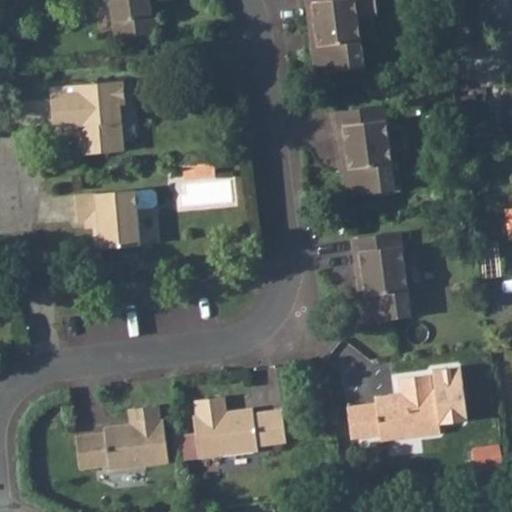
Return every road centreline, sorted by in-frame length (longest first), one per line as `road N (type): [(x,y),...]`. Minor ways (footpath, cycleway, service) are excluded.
road 1 (residential): [(250,0),(291,255),(287,308),(240,341),(61,360)]
road 2 (residential): [(61,360),(0,177)]
